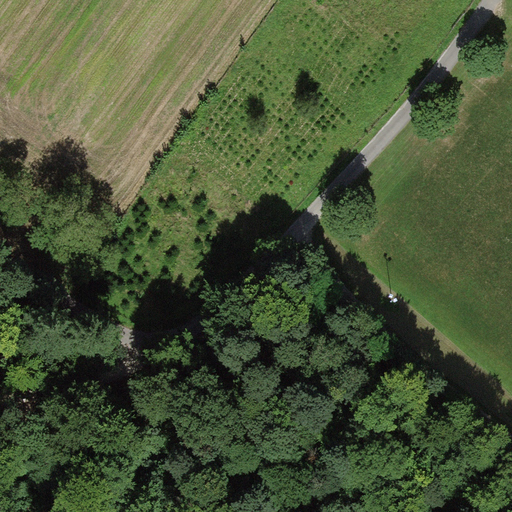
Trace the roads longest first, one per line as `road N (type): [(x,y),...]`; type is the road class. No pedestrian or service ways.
road 1 (residential): [(0,276),(135,343),(174,340),(286,240),(398,119),(489,0)]
road 2 (track): [(511,445),(286,240)]
road 3 (track): [(0,396),(100,374),(135,343)]
